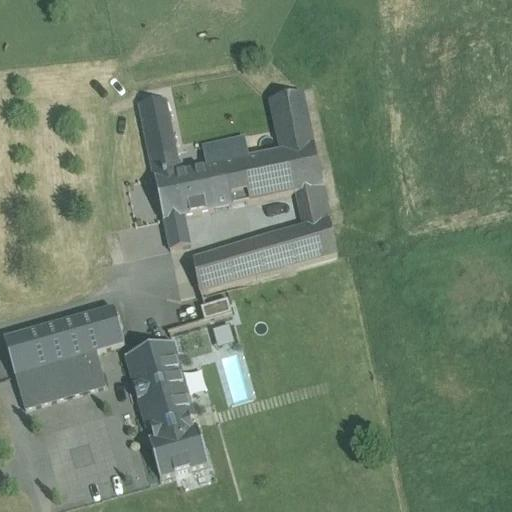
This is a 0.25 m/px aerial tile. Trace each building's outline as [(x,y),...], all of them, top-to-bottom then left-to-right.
[(192,58),(134,68),(137,89),(195,79),(192,58)] [(244,141),(203,149),(206,170),(215,213),(265,203),(265,202),(296,196),(304,230),(193,262),(200,295),(338,258),(304,97),(270,104),(281,156),(249,163),(244,141)] [(165,103),(141,108),(156,181),(177,177),(176,177),(179,176),(165,103)] [(176,177),(177,177),(156,181),(155,181),(163,223),(164,223),(184,219),(215,213),(206,170),(179,176),(176,177)] [(184,219),(164,223),(171,253),(190,249),(184,219)] [(114,314),(6,344),(16,378),(96,356),(124,348),(114,314)] [(6,344),(0,345),(0,383),(16,378),(6,344)] [(190,344),(173,348),(183,384),(200,379),(190,344)] [(173,348),(127,361),(148,432),(193,419),(183,384),(173,348)] [(96,356),(16,378),(26,413),(106,390),(96,356)] [(200,379),(183,384),(193,419),(199,437),(215,433),(200,379)] [(193,419),(148,432),(162,481),(207,468),(224,464),(216,436),(199,440),(199,437),(193,419)]
